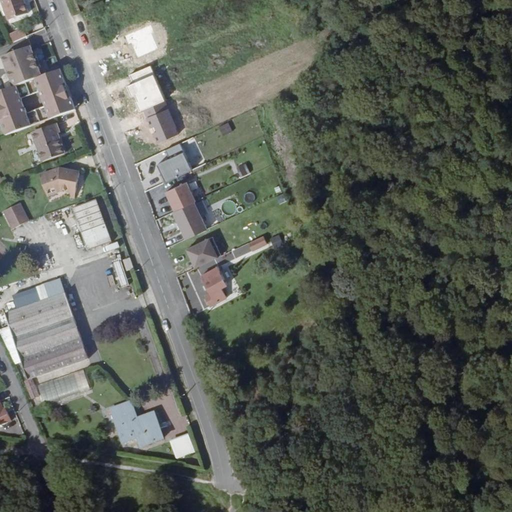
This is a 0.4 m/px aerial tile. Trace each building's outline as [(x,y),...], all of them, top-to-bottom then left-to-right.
[(5,0),(11,12),(26,7),(23,0),(5,0)] [(12,37),(27,30),(24,22),(8,30),(12,37)] [(14,80),(41,69),(30,39),(2,50),(14,80)] [(42,90),(67,80),(60,62),(41,69),(14,80),(0,85),(0,101),(8,98),(7,96),(21,91),(21,92),(40,85),(42,90)] [(67,80),(42,90),(45,99),(70,89),(67,80)] [(0,112),(6,129),(75,103),(70,89),(45,99),(45,100),(27,107),(25,102),(0,111),(0,112)] [(0,101),(0,111),(25,102),(21,92),(21,91),(7,96),(8,98),(0,101)] [(51,118),(28,127),(39,155),(59,147),(52,129),(54,128),(51,118)] [(157,162),(164,179),(205,162),(194,137),(164,149),(168,158),(157,162)] [(241,177),(250,173),(246,163),(237,166),(241,177)] [(58,164),(41,171),(47,186),(60,181),(75,184),(77,168),(58,164)] [(168,189),(177,208),(196,199),(197,199),(188,180),(168,189)] [(110,234),(95,191),(72,199),(88,242),(110,234)] [(8,201),(18,218),(26,215),(16,197),(8,201)] [(175,209),(188,236),(209,226),(196,199),(177,208),(175,209)] [(10,223),(18,218),(8,201),(0,206),(10,223)] [(265,233),(250,240),(254,248),(269,241),(265,233)] [(188,247),(197,265),(223,253),(214,234),(188,247)] [(125,263),(132,260),(129,250),(122,252),(125,263)] [(38,261),(42,271),(54,267),(50,257),(38,261)] [(114,263),(122,287),(128,285),(120,261),(114,263)] [(207,295),(212,306),(230,297),(225,287),(231,284),(221,264),(204,273),(213,292),(207,295)] [(28,371),(25,372),(32,391),(41,388),(33,370),(87,349),(63,285),(5,306),(28,371)] [(58,397),(53,384),(39,389),(44,402),(58,397)] [(131,398),(112,405),(124,438),(138,433),(142,441),(163,433),(159,423),(155,425),(149,410),(138,414),(131,398)] [(3,409),(0,401),(0,419),(8,416),(5,408),(3,409)] [(169,440),(176,459),(195,451),(188,433),(169,440)]
